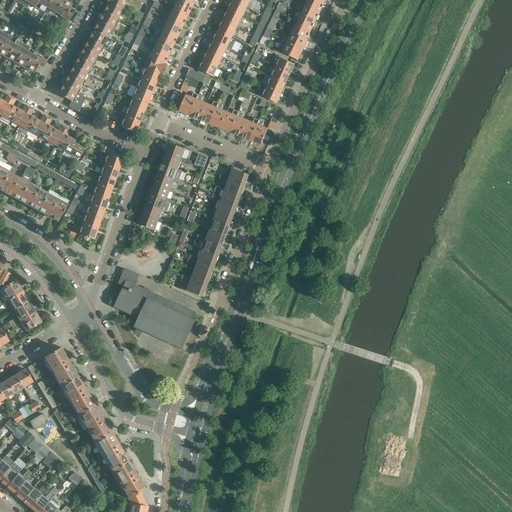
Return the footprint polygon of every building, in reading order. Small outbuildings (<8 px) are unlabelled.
[(26,0),(23,6),(27,8),(29,4),(35,7),(37,3),(38,0),(26,0)] [(38,0),(37,3),(35,7),(43,12),(45,8),(49,0),(38,0)] [(45,8),(43,12),(47,15),(50,10),(54,13),(61,0),(49,0),(45,8)] [(63,0),(61,0),(54,13),(60,16),(60,17),(61,17),(64,18),(63,19),(68,22),(72,15),(67,12),(72,5),(63,0)] [(107,0),(106,2),(108,3),(123,9),(125,2),(127,3),(127,0),(107,0)] [(192,5),(180,0),(176,0),(171,9),(186,17),(192,5)] [(321,0),(307,0),(305,4),(319,11),(324,2),(321,0)] [(232,1),(227,11),(242,18),(247,8),(232,1)] [(13,3),(7,14),(11,16),(17,6),(13,3)] [(108,3),(103,12),(117,20),(120,14),(122,16),(125,10),(123,9),(108,3)] [(305,4),(301,14),(315,21),(319,11),(305,4)] [(273,9),(268,6),(263,16),(268,19),(273,9)] [(186,17),(171,9),(166,20),(181,27),(186,17)] [(227,11),(223,20),(237,27),(242,18),(227,11)] [(115,23),(117,20),(103,12),(98,21),(112,29),(115,23)] [(275,12),(270,21),(275,24),(280,15),(275,12)] [(310,30),(315,21),(301,14),(298,19),(294,17),(292,21),(296,23),(310,30)] [(268,19),(263,16),(258,26),(263,28),(268,19)] [(166,20),(162,29),(177,36),(181,27),(166,20)] [(223,20),(218,29),(218,31),(232,38),(233,36),(237,27),(223,20)] [(110,33),(112,29),(98,21),(93,30),(107,38),(107,37),(110,33)] [(270,21),(265,32),(270,34),(275,24),(270,21)] [(296,23),(291,32),(306,39),(310,30),(296,23)] [(18,36),(22,30),(23,28),(19,25),(14,33),(18,36)] [(263,28),(258,26),(253,35),(259,38),(263,28)] [(162,29),(157,39),(172,46),(177,36),(162,29)] [(93,30),(88,39),(102,47),(102,46),(105,42),(106,43),(109,38),(107,37),(107,38),(93,30)] [(242,44),(231,39),(217,32),(212,42),(227,49),(229,50),(237,53),(242,44)] [(265,32),(260,43),(265,45),(270,34),(265,32)] [(284,36),(282,40),(302,50),(307,40),(306,39),(291,32),(289,38),(284,36)] [(5,39),(0,46),(0,54),(6,58),(14,44),(13,44),(9,41),(11,37),(6,34),(4,38),(5,39)] [(156,43),(153,49),(167,55),(172,46),(157,39),(154,37),(152,41),(156,43)] [(6,58),(15,63),(25,45),(16,39),(13,44),(14,44),(6,58)] [(88,39),(83,48),(97,56),(99,51),(101,52),(104,47),(102,46),(102,47),(88,39)] [(284,47),(281,52),(297,60),(302,50),(282,40),(280,45),(284,47)] [(212,42),(208,51),(222,58),(224,54),(227,55),(229,50),(227,49),(212,42)] [(25,45),(15,63),(24,68),(32,54),(27,51),(30,47),(25,44),(25,45)] [(83,48),(78,57),(92,65),(91,66),(93,67),(96,62),(94,61),(97,56),(83,48)] [(149,58),(151,59),(163,64),(167,55),(153,49),(148,58),(149,58)] [(208,51),(203,60),(217,67),(222,58),(208,51)] [(258,60),(261,54),(256,51),(252,58),(258,60)] [(32,54),(24,68),(33,73),(38,65),(42,68),(46,60),(42,58),(41,58),(38,57),(37,57),(32,54)] [(78,57),(73,66),(87,74),(86,75),(88,76),(90,71),(89,70),(91,66),(92,65),(78,57)] [(274,60),(271,66),(275,67),(289,74),(294,64),(279,58),(277,62),(274,60)] [(151,59),(146,70),(158,75),(159,75),(161,76),(166,65),(163,64),(151,59)] [(203,60),(198,70),(213,77),(217,67),(203,60)] [(125,61),(120,70),(125,72),(130,63),(125,61)] [(285,83),(289,74),(275,67),(271,66),(269,65),(265,75),(270,77),(285,83)] [(73,66),(68,76),(82,83),(81,84),(83,85),(86,80),(84,79),(86,75),(87,74),(73,66)] [(143,69),(140,78),(155,84),(158,75),(146,70),(143,69)] [(120,70),(116,79),(121,81),(125,72),(120,70)] [(239,80),(240,77),(234,75),(232,80),(230,79),(229,83),(236,86),(239,80)] [(265,75),(261,84),(281,93),(285,83),(270,77),(265,75)] [(68,76),(63,85),(76,92),(76,93),(78,94),(80,89),(79,88),(81,84),(82,83),(68,76)] [(140,78),(135,87),(151,94),(155,84),(140,78)] [(76,92),(63,85),(57,94),(71,102),(69,107),(78,112),(85,98),(76,93),(76,92)] [(135,87),(131,97),(146,104),(151,94),(135,87)] [(266,87),(262,96),(262,97),(276,103),(281,93),(266,87)] [(191,97),(186,95),(179,111),(189,116),(198,95),(193,93),(191,97)] [(0,99),(0,115),(1,116),(10,97),(7,95),(3,102),(0,99)] [(198,95),(189,116),(200,120),(206,104),(200,101),(202,97),(198,95)] [(13,99),(10,97),(1,116),(0,117),(0,121),(7,125),(9,121),(16,109),(12,106),(15,100),(13,99)] [(127,107),(142,113),(146,104),(131,97),(127,107)] [(206,104),(200,120),(210,124),(218,103),(213,102),(212,106),(206,104)] [(218,103),(210,124),(220,128),(227,112),(221,109),(222,105),(218,103)] [(21,112),(16,109),(9,121),(11,122),(10,123),(16,127),(17,125),(19,126),(29,107),(25,105),(21,112)] [(29,107),(19,126),(20,127),(19,128),(25,132),(26,130),(27,131),(34,119),(29,116),(33,110),(29,107)] [(127,107),(123,117),(138,123),(142,113),(127,107)] [(227,112),(220,128),(230,133),(239,112),(234,110),(232,114),(227,112)] [(239,112),(230,133),(240,137),(247,120),(241,118),(243,114),(239,112)] [(27,131),(25,135),(35,140),(37,136),(47,118),(43,115),(39,122),(34,119),(27,131)] [(121,122),(120,124),(119,127),(134,133),(138,123),(123,117),(119,115),(117,120),(121,122)] [(47,118),(37,136),(39,137),(38,139),(43,142),(44,140),(46,141),(52,129),(48,126),(51,120),(47,118)] [(247,120),(240,137),(250,141),(259,120),(254,118),(252,123),(247,120)] [(259,120),(250,141),(261,145),(268,129),(261,126),(263,122),(259,120)] [(52,129),(46,141),(47,142),(46,143),(52,147),(53,145),(54,146),(65,127),(61,125),(57,132),(52,129)] [(65,127),(54,146),(56,147),(55,148),(61,152),(62,150),(64,151),(70,139),(66,136),(69,130),(65,127)] [(1,136),(0,137),(0,140),(8,145),(10,141),(1,136)] [(64,151),(61,155),(76,163),(78,159),(83,149),(72,143),(74,141),(70,139),(64,151)] [(10,141),(8,145),(17,150),(19,146),(10,141)] [(169,143),(165,152),(181,159),(185,149),(169,143)] [(19,146),(17,150),(27,155),(29,151),(19,146)] [(29,151),(27,155),(35,160),(38,156),(29,151)] [(165,152),(161,163),(178,169),(181,159),(165,152)] [(199,152),(195,164),(204,168),(208,156),(199,152)] [(13,163),(16,158),(10,154),(9,154),(7,157),(9,161),(13,163)] [(103,165),(118,171),(122,161),(107,155),(105,160),(100,158),(98,163),(103,165)] [(0,187),(12,166),(0,159),(0,187)] [(161,163),(158,172),(174,179),(178,169),(161,163)] [(115,180),(118,171),(103,165),(101,170),(99,175),(115,180)] [(0,189),(18,200),(27,183),(34,170),(28,167),(22,179),(8,172),(0,187),(0,189)] [(62,167),(59,172),(68,178),(71,172),(62,167)] [(232,169),(228,180),(245,186),(249,175),(232,169)] [(158,172),(154,182),(170,188),(174,179),(158,172)] [(57,175),(54,179),(61,183),(63,178),(57,175)] [(91,183),(96,185),(111,191),(115,180),(99,175),(98,179),(93,177),(91,183)] [(63,178),(61,183),(68,186),(70,182),(63,178)] [(228,180),(224,190),(240,196),(245,186),(228,180)] [(70,182),(68,186),(75,190),(77,186),(70,182)] [(154,182),(150,192),(167,198),(167,197),(170,188),(154,182)] [(27,183),(18,200),(37,210),(47,193),(27,183)] [(94,190),(92,195),(107,201),(111,191),(96,185),(91,183),(89,188),(94,190)] [(224,190),(221,200),(237,206),(240,196),(224,190)] [(170,202),(166,200),(167,198),(150,192),(146,204),(162,210),(166,212),(170,202)] [(57,221),(69,200),(55,193),(53,197),(47,193),(37,210),(57,221)] [(92,195),(89,205),(104,210),(107,201),(92,195)] [(221,200),(217,210),(233,216),(237,206),(221,200)] [(146,204),(142,215),(158,221),(162,210),(146,204)] [(89,205),(85,214),(101,220),(104,210),(89,205)] [(69,206),(65,213),(71,216),(74,209),(69,206)] [(180,217),(185,219),(189,209),(184,207),(180,217)] [(217,210),(213,220),(229,226),(233,216),(217,210)] [(196,214),(191,212),(187,221),(192,223),(196,214)] [(85,214),(82,225),(97,230),(101,220),(85,214)] [(158,221),(142,215),(138,224),(154,231),(158,221)] [(213,220),(209,231),(225,237),(229,226),(213,220)] [(82,225),(78,235),(93,240),(97,230),(82,225)] [(209,231),(206,240),(222,246),(225,237),(209,231)] [(178,236),(172,234),(169,241),(175,243),(178,236)] [(206,240),(202,249),(218,255),(222,246),(206,240)] [(202,249),(198,261),(214,267),(218,255),(202,249)] [(198,261),(194,272),(210,278),(214,267),(198,261)] [(124,286),(115,306),(139,318),(136,326),(137,327),(136,329),(140,331),(142,329),(176,345),(176,347),(180,349),(181,347),(182,348),(195,321),(190,319),(193,312),(148,291),(149,289),(145,287),(143,289),(135,285),(139,275),(127,270),(124,270),(123,271),(119,282),(119,283),(120,284),(124,286)] [(2,271),(0,274),(0,282),(2,284),(4,288),(14,282),(13,279),(11,277),(9,276),(10,274),(4,271),(4,272),(2,271)] [(194,272),(190,281),(206,288),(210,278),(194,272)] [(4,288),(1,289),(5,296),(0,298),(0,303),(4,302),(7,300),(22,291),(16,281),(14,282),(4,288)] [(206,288),(190,281),(187,291),(203,297),(206,288)] [(22,291),(7,300),(13,310),(28,302),(22,291)] [(28,302),(13,310),(19,321),(34,312),(28,302)] [(34,312),(19,321),(26,331),(40,322),(34,312)] [(4,334),(0,327),(0,346),(9,342),(6,337),(6,336),(4,334)] [(60,348),(44,358),(62,387),(77,377),(60,348)] [(25,369),(15,375),(23,388),(30,384),(30,383),(32,382),(29,377),(29,376),(28,374),(25,369)] [(15,375),(6,381),(13,394),(23,388),(15,375)] [(77,377),(62,387),(78,414),(94,405),(77,377)] [(6,381),(0,383),(0,393),(4,399),(13,394),(6,381)] [(36,401),(32,403),(36,411),(40,409),(36,401)] [(32,403),(28,406),(32,414),(36,411),(32,403)] [(94,405),(78,414),(96,444),(111,434),(94,405)] [(18,410),(19,412),(23,419),(28,416),(23,407),(18,410)] [(61,415),(65,423),(74,417),(70,410),(61,415)] [(23,419),(19,412),(11,416),(16,423),(23,419)] [(47,422),(42,414),(29,421),(34,430),(47,422)] [(15,426),(9,420),(4,425),(10,431),(15,426)] [(17,427),(11,433),(19,440),(25,434),(17,427)] [(25,434),(19,440),(26,446),(31,440),(25,434)] [(111,434),(96,444),(113,472),(128,462),(111,434)] [(33,440),(26,449),(33,454),(40,445),(33,440)] [(48,454),(41,448),(34,455),(41,462),(44,459),(48,454)] [(48,454),(44,459),(50,465),(54,460),(48,454)] [(1,460),(0,461),(0,477),(9,467),(13,462),(6,455),(1,460)] [(56,461),(54,463),(61,468),(62,466),(63,465),(57,460),(56,461)] [(128,462),(113,472),(128,498),(139,491),(144,488),(128,462)] [(5,486),(17,473),(24,465),(21,463),(14,471),(9,467),(0,477),(0,483),(0,484),(2,483),(5,486)] [(14,493),(25,480),(31,474),(27,471),(21,478),(17,473),(5,486),(6,487),(6,489),(8,490),(10,490),(14,493)] [(79,481),(72,474),(68,478),(76,485),(77,484),(79,481)] [(25,480),(14,493),(14,496),(16,497),(18,497),(21,500),(32,487),(25,481),(25,480)] [(86,486),(79,481),(77,484),(83,490),(86,486)] [(32,487),(21,500),(22,500),(22,502),(24,504),(26,504),(29,507),(41,494),(40,494),(48,485),(45,483),(37,492),(32,487)] [(41,494),(29,507),(30,509),(32,511),(34,511),(35,511),(39,511),(49,501),(48,501),(57,490),(54,487),(44,498),(41,494)] [(88,488),(83,492),(91,499),(95,495),(88,488)] [(139,491),(128,498),(130,503),(146,506),(140,493),(139,491)] [(49,501),(39,511),(52,511),(56,508),(63,499),(60,496),(53,505),(49,501)] [(145,511),(147,506),(146,506),(130,503),(128,511),(145,511)]
